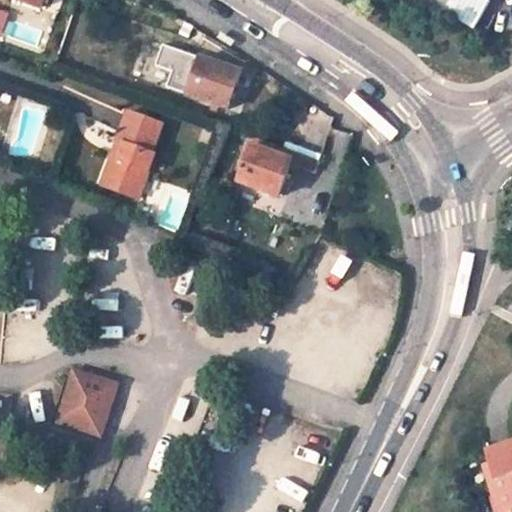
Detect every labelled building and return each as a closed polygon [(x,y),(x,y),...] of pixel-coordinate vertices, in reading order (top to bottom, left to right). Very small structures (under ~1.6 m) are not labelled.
[(8,0),(39,10),(42,0),(8,0)] [(421,0),(444,12),(446,10),(477,26),(491,0),(421,0)] [(0,37),(8,13),(0,9),(0,37)] [(168,86),(189,94),(188,95),(212,103),(211,109),(216,110),(218,105),(229,109),(242,72),(164,44),(157,65),(173,71),(168,86)] [(150,153),(162,125),(127,112),(115,141),(121,143),(115,158),(109,156),(99,181),(135,196),(153,154),(150,153)] [(254,143),(239,182),(281,198),(296,158),(254,143)] [(117,388),(72,375),(61,409),(106,423),(117,388)] [(61,409),(57,423),(102,437),(106,423),(61,409)] [(511,511),(511,443),(490,451),(494,462),(500,479),(495,481),(504,510),(510,508),(511,511)] [(500,479),(494,462),(490,465),(495,481),(500,479)]
